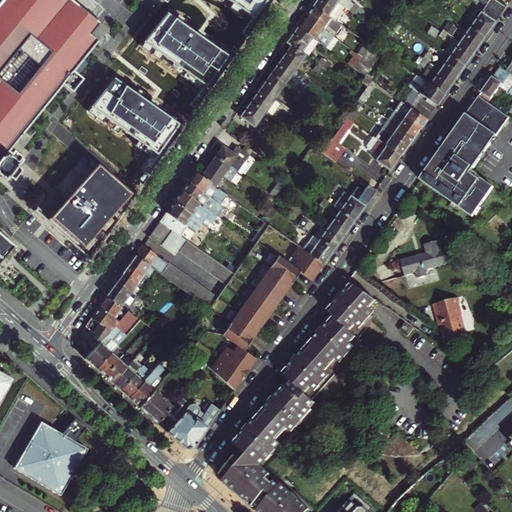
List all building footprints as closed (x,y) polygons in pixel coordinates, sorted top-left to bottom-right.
[(70,0),(0,0),(0,181),(3,184),(7,179),(14,185),(21,176),(21,172),(17,170),(23,163),(11,154),(9,156),(6,154),(60,87),(69,95),(80,81),(70,73),(106,29),(70,0)] [(274,0),(227,0),(253,18),(242,32),(248,37),(274,0)] [(346,7),(338,2),(335,0),(317,0),(313,6),(336,21),(346,7)] [(506,6),(496,0),(483,0),(487,3),(470,26),(485,37),(506,6)] [(354,4),(350,10),(354,13),(358,7),(354,4)] [(306,17),(334,36),(336,34),(330,29),(333,25),(343,32),(346,28),(336,21),(313,6),(306,17)] [(232,59),(167,13),(143,42),(210,90),(232,59)] [(331,40),(334,36),(306,17),(298,28),(312,38),(320,44),(325,36),(331,40)] [(452,26),(448,23),(443,30),(447,33),(452,26)] [(478,46),(485,37),(470,26),(460,41),(470,48),(474,52),(478,46)] [(312,38),(298,28),(288,42),(292,44),(302,52),(312,38)] [(447,33),(443,30),(439,36),(443,39),(447,33)] [(470,48),(460,41),(450,55),(465,66),(470,58),(474,52),(470,48)] [(297,69),(307,55),(302,52),(292,44),(283,58),(297,69)] [(347,64),(364,76),(378,58),(361,45),(347,64)] [(423,58),(427,61),(431,55),(427,52),(423,58)] [(439,70),(449,77),(454,80),(457,76),(465,66),(450,55),(439,70)] [(297,69),(283,58),(272,73),(286,84),(297,69)] [(323,58),(319,63),(323,66),(327,60),(323,58)] [(427,61),(423,58),(419,64),(423,67),(427,61)] [(319,63),(314,70),(318,73),(323,66),(319,63)] [(482,93),(491,99),(509,72),(507,71),(501,66),(482,93)] [(444,94),(429,84),(404,67),(399,73),(412,82),(409,86),(421,94),(410,108),(426,120),(444,94)] [(454,80),(449,77),(439,70),(429,84),(444,94),(450,86),(454,80)] [(286,84),(272,73),(262,88),(276,98),(286,84)] [(114,78),(90,108),(152,152),(141,168),(150,175),(184,128),(114,78)] [(370,94),(377,85),(372,81),(366,90),(370,93),(370,94)] [(190,106),(197,109),(210,90),(204,85),(190,106)] [(302,86),(298,92),(302,95),(307,89),(302,86)] [(276,98),(262,88),(251,103),(266,113),(276,98)] [(359,99),(363,102),(370,93),(366,90),(362,95),(359,99)] [(298,92),(294,98),(298,101),(302,95),(298,92)] [(482,93),(479,96),(488,103),(491,99),(482,93)] [(495,139),(510,117),(506,115),(490,104),(488,103),(479,96),(466,115),(467,116),(465,119),(461,125),(460,124),(458,126),(459,126),(456,130),(455,130),(432,162),(420,180),(472,217),(493,187),(480,178),(479,180),(470,173),(473,169),(485,153),(483,151),(488,144),(490,146),(495,139)] [(359,99),(355,105),(359,108),(363,102),(359,99)] [(400,115),(404,118),(420,129),(424,122),(426,120),(410,108),(401,102),(399,105),(395,111),(400,115)] [(255,128),(266,113),(251,103),(241,118),(255,128)] [(395,124),(398,127),(413,138),(420,129),(404,118),(401,122),(397,119),(400,115),(395,111),(389,120),(395,124)] [(282,115),(277,121),(281,124),(286,118),(282,115)] [(354,122),(348,118),(323,153),(337,163),(346,150),(338,145),(354,122)] [(413,138),(398,127),(395,131),(391,129),(395,124),(389,120),(383,129),(388,132),(392,135),(407,146),(413,138)] [(277,130),(281,124),(277,121),(273,127),(277,130)] [(376,138),(378,139),(401,155),(407,146),(392,135),(389,139),(385,136),(388,132),(383,129),(378,135),(376,138)] [(390,170),(401,155),(378,139),(370,150),(378,156),(375,160),(390,170)] [(223,146),(216,156),(238,171),(249,155),(236,146),(232,152),(223,146)] [(209,166),(223,176),(230,182),(238,171),(216,156),(209,166)] [(85,251),(83,253),(90,259),(106,235),(107,236),(110,232),(109,231),(127,207),(135,196),(134,195),(98,164),(92,170),(80,159),(55,187),(68,198),(47,221),(48,222),(50,219),(56,224),(54,227),(57,230),(60,228),(67,234),(65,237),(69,240),(71,238),(76,242),(74,245),(78,248),(80,246),(85,251)] [(223,176),(209,166),(202,176),(216,186),(223,176)] [(347,178),(335,169),(331,175),(343,184),(347,178)] [(216,186),(202,176),(196,172),(189,181),(211,196),(213,193),(223,200),(226,202),(230,196),(216,186)] [(139,181),(143,184),(148,176),(144,173),(139,181)] [(211,196),(189,181),(182,191),(219,216),(225,207),(220,203),(211,196)] [(219,216),(182,191),(174,202),(192,215),(195,210),(206,218),(221,228),(226,221),(219,216)] [(213,193),(211,196),(220,203),(223,200),(213,193)] [(230,196),(226,202),(234,207),(238,202),(230,196)] [(364,207),(361,204),(350,196),(340,211),(354,221),(364,207)] [(268,209),(271,205),(273,202),(269,199),(264,206),(268,209)] [(327,202),(323,199),(318,205),(323,209),(327,202)] [(192,215),(174,202),(167,213),(160,222),(171,230),(177,233),(183,224),(196,234),(204,223),(203,223),(192,215)] [(195,210),(192,215),(203,223),(206,218),(195,210)] [(354,221),(340,211),(329,225),(344,236),(354,221)] [(226,221),(221,228),(227,233),(232,226),(226,221)] [(306,221),(302,227),(307,231),(311,225),(306,221)] [(161,245),(166,237),(171,230),(160,222),(155,229),(150,236),(161,245)] [(344,236),(329,225),(319,239),(330,247),(334,250),(338,245),(344,236)] [(302,237),(307,231),(302,227),(298,234),(302,237)] [(0,265),(17,247),(8,239),(9,237),(2,231),(1,232),(0,231),(0,265)] [(438,232),(424,240),(429,249),(395,269),(402,282),(413,276),(416,281),(426,276),(423,270),(455,252),(448,238),(443,241),(438,232)] [(189,242),(183,238),(175,249),(226,285),(234,274),(202,251),(196,247),(189,242)] [(330,247),(319,239),(309,253),(324,264),(330,256),(334,250),(330,247)] [(150,266),(159,272),(165,277),(210,308),(217,297),(167,261),(144,245),(136,256),(150,266)] [(309,253),(299,246),(292,257),(297,261),(294,266),(278,255),(222,335),(236,345),(232,351),(227,347),(210,370),(234,391),(256,359),(243,350),(291,282),(300,270),(313,280),(324,264),(309,253)] [(150,266),(136,256),(130,265),(148,278),(151,275),(146,272),(150,266)] [(130,265),(123,274),(137,284),(142,278),(146,281),(148,278),(130,265)] [(123,274),(116,284),(135,296),(138,293),(133,290),(137,284),(123,274)] [(110,292),(124,301),(125,302),(129,296),(133,299),(135,296),(116,284),(110,292)] [(271,445),(276,440),(287,428),(291,423),(296,427),(312,410),(310,408),(315,402),(304,393),(309,387),(314,391),(324,379),(319,375),(324,370),(335,357),(340,352),(345,356),(355,346),(350,341),(355,336),(349,330),(354,323),(359,328),(374,312),(369,307),(375,301),(351,284),(327,311),(334,317),(282,373),(292,382),(287,388),(285,385),(233,442),(246,454),(240,460),(238,458),(222,476),(228,480),(226,482),(232,488),(259,511),(311,511),(312,511),(306,505),(301,510),(296,506),(301,501),(284,486),(282,488),(274,482),(272,484),(266,479),(260,474),(264,469),(256,462),(261,456),(266,461),(276,450),(271,445)] [(110,292),(107,297),(120,307),(124,301),(110,292)] [(120,307),(107,297),(99,307),(114,318),(119,312),(124,315),(127,312),(120,307)] [(445,337),(465,332),(460,314),(462,314),(457,298),(432,304),(436,318),(439,317),(445,337)] [(114,318),(99,307),(95,314),(92,317),(107,328),(114,318)] [(107,334),(101,341),(85,358),(97,368),(111,352),(118,345),(113,341),(122,330),(124,331),(136,318),(127,312),(124,315),(107,334)] [(107,328),(92,317),(86,325),(97,333),(94,336),(101,341),(107,334),(104,332),(107,328)] [(414,328),(405,322),(399,330),(408,336),(414,328)] [(118,345),(128,334),(124,331),(122,330),(113,341),(118,345)] [(105,376),(124,355),(121,352),(117,357),(111,352),(97,368),(105,376)] [(340,362),(345,356),(340,352),(335,357),(340,362)] [(113,383),(128,367),(123,362),(127,357),(124,355),(105,376),(113,383)] [(121,390),(143,366),(135,359),(128,367),(113,383),(121,390)] [(154,390),(161,382),(156,378),(164,368),(160,364),(151,374),(130,398),(140,407),(154,390)] [(130,398),(151,374),(143,366),(121,390),(130,398)] [(328,374),(324,370),(319,375),(324,379),(328,374)] [(0,400),(12,380),(7,377),(0,373),(0,400)] [(158,423),(172,406),(154,390),(140,407),(158,423)] [(37,420),(43,405),(23,397),(17,411),(37,420)] [(193,448),(220,410),(211,404),(203,414),(199,412),(197,406),(191,405),(181,397),(172,406),(158,423),(186,448),(193,448)] [(64,431),(43,419),(16,465),(62,492),(89,445),(76,438),(87,428),(76,419),(64,431)] [(292,433),(296,427),(291,423),(287,428),(292,433)] [(271,445),(276,450),(281,444),(276,440),(271,445)] [(270,474),(264,469),(260,474),(266,479),(270,474)] [(420,511),(440,490),(426,477),(397,504),(389,511),(420,511)] [(306,505),(301,501),(296,506),(301,510),(306,505)] [(366,511),(362,508),(357,508),(350,502),(342,511),(366,511)]
